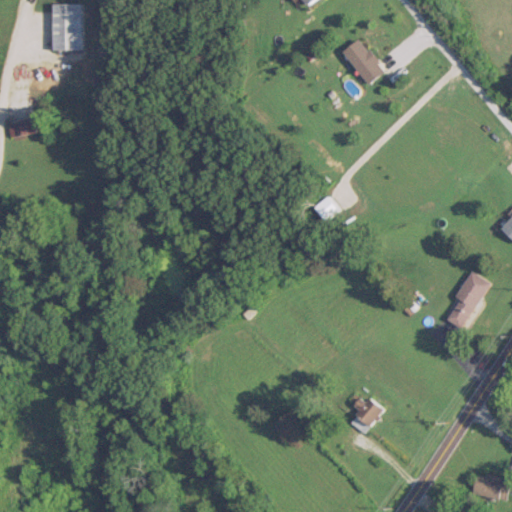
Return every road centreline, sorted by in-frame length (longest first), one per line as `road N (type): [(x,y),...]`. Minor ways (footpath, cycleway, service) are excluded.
road 1 (secondary): [(403,511),(511,348)]
road 2 (residential): [(511,129),(403,0)]
